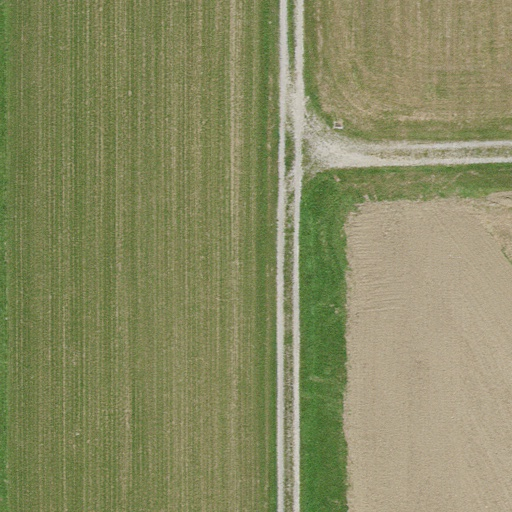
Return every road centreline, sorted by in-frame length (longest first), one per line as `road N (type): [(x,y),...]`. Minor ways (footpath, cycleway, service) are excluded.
road 1 (track): [(293,0),(294,511)]
road 2 (track): [(292,166),(511,159)]
